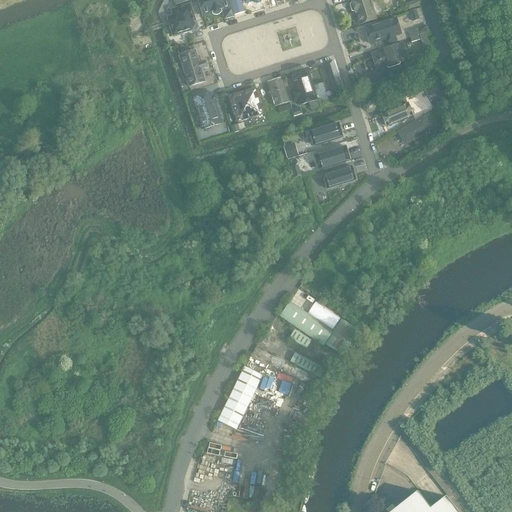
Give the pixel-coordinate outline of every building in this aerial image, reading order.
[(167,0),(166,1),(164,4),(163,6),(161,9),(160,12),(159,15),(161,21),(162,21),(172,52),(188,46),(188,47),(205,42),(210,40),(206,28),(197,0),(167,0)] [(197,0),(206,28),(236,19),(235,16),(230,0),(197,0)] [(230,0),(235,16),(245,13),(245,14),(246,14),(246,15),(247,15),(248,15),(270,8),(270,9),(278,7),(276,0),(230,0)] [(346,0),(348,3),(336,6),(335,9),(341,30),(343,32),(387,18),(410,10),(422,7),(419,0),(346,0)] [(396,41),(410,38),(419,35),(419,36),(429,32),(422,7),(390,17),(387,18),(343,32),(343,36),(349,57),(350,57),(387,45),(397,42),(396,41)] [(410,38),(396,41),(397,42),(387,45),(350,57),(352,65),(359,87),(360,87),(361,90),(363,90),(363,89),(383,81),(414,69),(417,68),(432,47),(429,32),(419,36),(419,35),(410,38)] [(188,46),(172,52),(178,71),(186,94),(218,84),(205,42),(188,47),(188,46)] [(308,69),(318,107),(333,102),(334,102),(336,101),(337,101),(338,100),(339,100),(346,99),(334,60),(308,69)] [(290,105),(293,114),(318,107),(308,69),(281,77),(290,105)] [(255,85),(267,122),(293,114),(290,105),(281,77),(255,85)] [(438,83),(424,91),(428,98),(435,93),(442,105),(448,101),(438,83)] [(233,132),(222,95),(218,84),(186,94),(200,137),(201,138),(202,139),(203,139),(203,140),(205,140),(206,140),(207,140),(208,140),(209,139),(210,139),(233,132)] [(267,122),(255,85),(222,95),(233,132),(267,122)] [(409,107),(382,117),(386,128),(413,117),(409,107)] [(430,116),(400,134),(406,145),(436,127),(430,116)] [(339,121),(301,133),(307,152),(345,140),(339,121)] [(345,140),(307,152),(313,171),(351,159),(345,140)] [(296,143),(285,146),(288,158),(299,154),(296,143)] [(351,159),(313,171),(319,190),(357,178),(351,159)] [(307,314),(332,331),(341,318),(316,301),(307,314)] [(323,346),(324,344),(333,332),(289,303),(280,317),(323,346)] [(333,332),(324,344),(343,357),(359,332),(341,319),(333,332)] [(289,340),(306,350),(312,341),(294,331),(289,340)] [(290,363),(325,381),(330,373),(295,354),(290,363)] [(218,422),(236,430),(263,376),(244,368),(218,422)] [(511,368),(501,376),(511,392),(511,368)] [(445,435),(422,450),(471,511),(511,511),(511,436),(481,388),(455,405),(457,408),(453,411),(451,408),(435,418),(445,435)] [(460,511),(449,497),(433,509),(420,492),(394,511),(460,511)]
